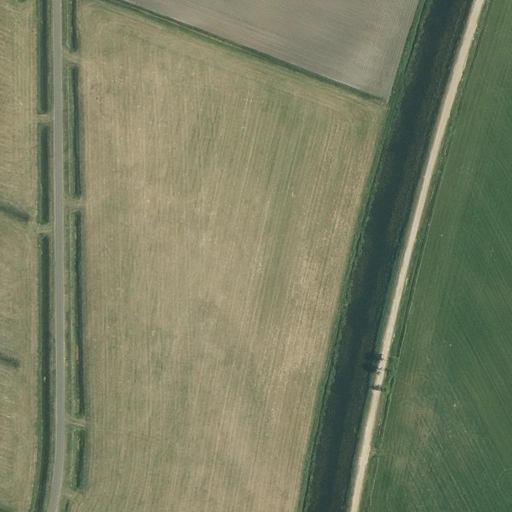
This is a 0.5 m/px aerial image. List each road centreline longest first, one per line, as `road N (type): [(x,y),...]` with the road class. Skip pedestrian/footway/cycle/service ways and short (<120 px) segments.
road 1 (track): [(354,511),(416,218),(481,0)]
road 2 (unclassified): [(51,511),(60,447),(56,0)]
